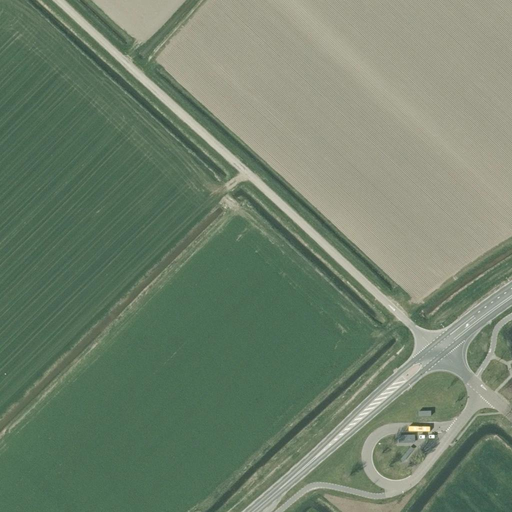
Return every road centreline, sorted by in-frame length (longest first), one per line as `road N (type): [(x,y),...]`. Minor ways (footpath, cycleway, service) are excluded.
road 1 (unclassified): [(433,343),(55,0)]
road 2 (primary): [(292,476),(443,353)]
road 3 (primary): [(433,343),(292,476)]
road 4 (unclassified): [(482,391),(409,484),(394,486)]
